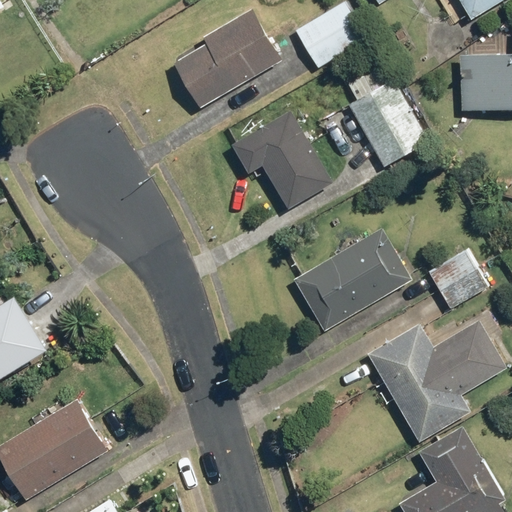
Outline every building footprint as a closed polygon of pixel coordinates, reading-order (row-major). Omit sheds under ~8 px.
[(351,0),(303,27),(325,65),(375,37),(354,0),(351,0)] [(442,0),(457,24),(477,12),(480,18),(509,0),(442,0)] [(214,39),(181,58),(208,103),(289,54),(259,4),(210,33),(214,39)] [(511,51),(466,51),(466,107),(511,107),(511,51)] [(398,75),(355,100),(391,162),(434,137),(398,75)] [(301,103),(238,136),(256,170),(271,162),(294,205),(342,180),(301,103)] [(387,226),(301,275),(330,328),(417,279),(387,226)] [(471,248),(435,269),(458,308),(493,287),(471,248)] [(0,307),(0,379),(59,345),(28,291),(0,307)] [(426,316),(374,349),(430,438),(478,408),(469,393),(511,366),(511,362),(485,319),(444,345),(426,316)] [(4,445),(34,495),(117,443),(87,394),(4,445)] [(467,420),(424,446),(441,478),(403,498),(411,511),(511,511),(511,509),(505,498),(511,494),(467,420)] [(13,511),(10,507),(1,511),(129,511),(118,493),(86,511),(59,511),(55,505),(43,511),(13,511)]
